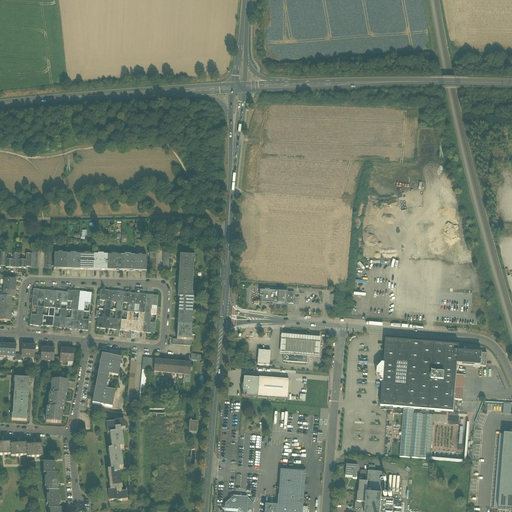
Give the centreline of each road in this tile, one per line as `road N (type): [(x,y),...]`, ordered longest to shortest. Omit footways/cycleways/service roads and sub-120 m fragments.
road 1 (residential): [(22,336),(27,281),(162,284),(163,349)]
road 2 (track): [(0,220),(178,217),(234,231)]
road 3 (primary): [(511,86),(284,86)]
road 4 (secondary): [(221,317),(204,511)]
road 5 (secondary): [(193,90),(0,104)]
road 6 (tertiary): [(340,326),(482,340),(511,378)]
road 7 (residential): [(325,511),(340,326)]
road 8 (secondary): [(230,193),(221,317)]
